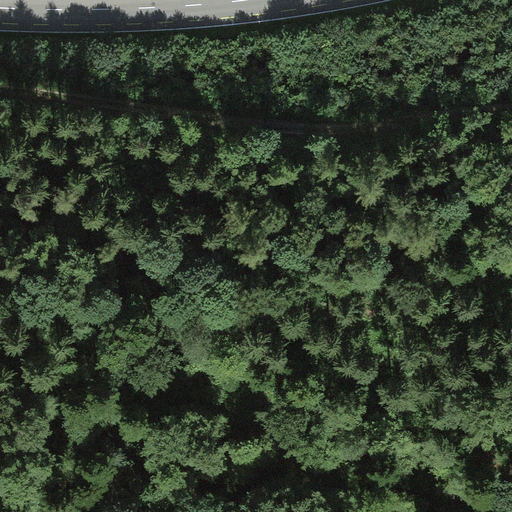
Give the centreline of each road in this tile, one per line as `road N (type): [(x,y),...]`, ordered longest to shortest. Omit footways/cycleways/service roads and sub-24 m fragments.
road 1 (track): [(0,85),(291,126),(511,107)]
road 2 (track): [(449,511),(105,361)]
road 3 (secondary): [(284,0),(190,11),(0,13)]
